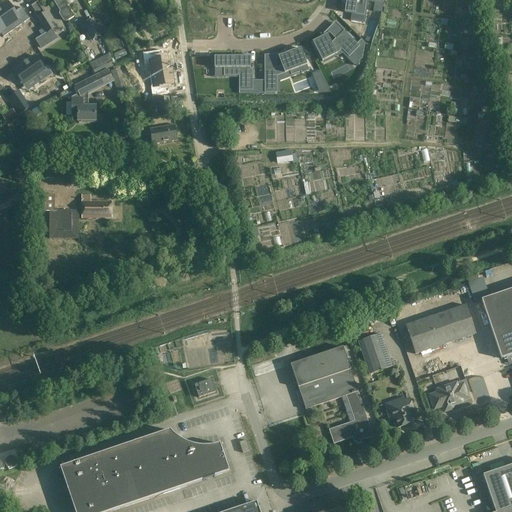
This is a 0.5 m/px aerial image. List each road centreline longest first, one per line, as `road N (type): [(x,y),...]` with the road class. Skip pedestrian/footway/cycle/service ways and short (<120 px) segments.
road 1 (residential): [(511,423),(293,496),(276,485),(240,363)]
road 2 (residential): [(205,176),(114,147),(0,150)]
road 3 (residential): [(205,176),(177,0)]
road 4 (residential): [(332,0),(321,21),(286,42),(192,44)]
